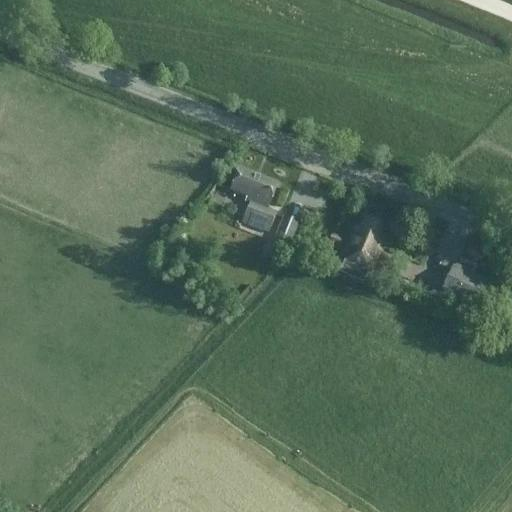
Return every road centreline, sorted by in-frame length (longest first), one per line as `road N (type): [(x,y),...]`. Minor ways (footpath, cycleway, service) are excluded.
road 1 (unclassified): [(511,236),(0,32)]
road 2 (track): [(0,26),(116,31),(480,78),(511,70)]
